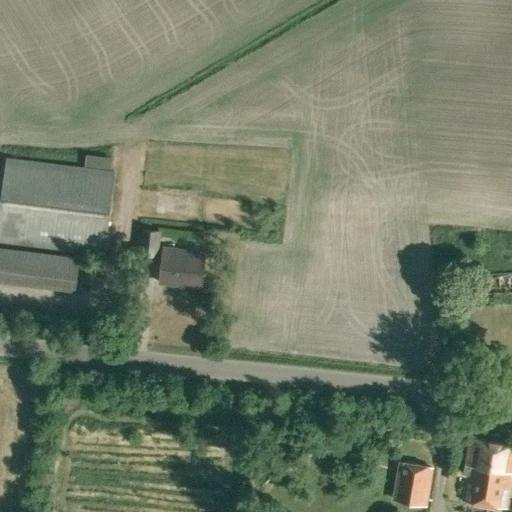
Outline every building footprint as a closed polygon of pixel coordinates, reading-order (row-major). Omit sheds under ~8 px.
[(0,240),(104,254),(115,169),(6,156),(0,202),(0,240)] [(141,228),(139,254),(159,255),(161,230),(141,228)] [(0,280),(75,290),(79,258),(0,247),(0,280)] [(201,286),(204,254),(186,252),(186,249),(163,247),(160,282),(201,286)] [(480,293),(511,291),(511,271),(479,273),(480,293)] [(453,364),(475,363),(474,348),(468,348),(467,340),(452,341),(453,364)] [(506,507),(511,474),(511,445),(469,438),(463,472),(466,473),(462,500),(506,507)] [(290,454),(292,441),(275,439),(273,452),(290,454)] [(436,465),(398,462),(392,501),(427,506),(436,465)]
